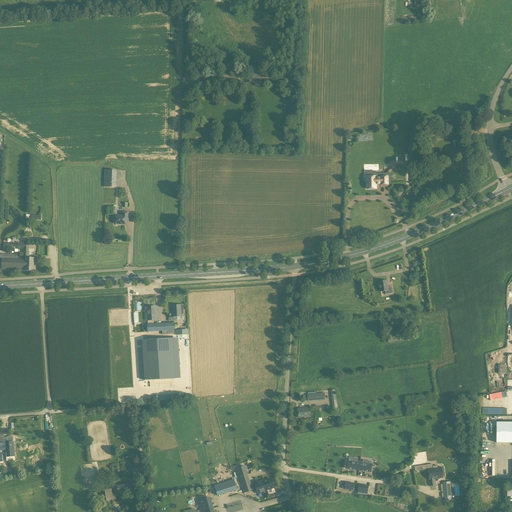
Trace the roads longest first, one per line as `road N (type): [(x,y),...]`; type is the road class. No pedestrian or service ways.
road 1 (secondary): [(0,285),(295,266)]
road 2 (unclassified): [(288,497),(282,447),(295,266)]
road 3 (secondary): [(295,266),(399,239),(507,189)]
road 4 (track): [(286,388),(214,398),(226,468)]
